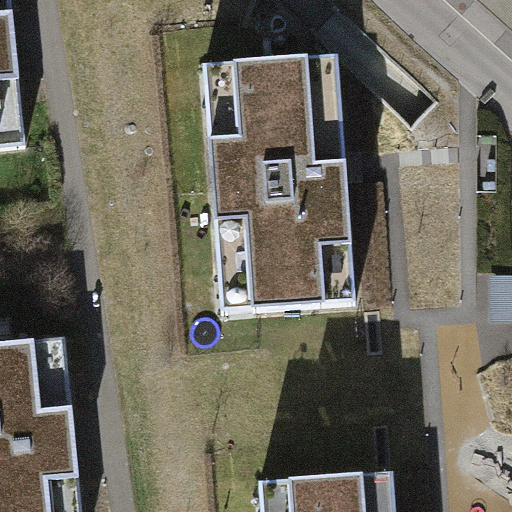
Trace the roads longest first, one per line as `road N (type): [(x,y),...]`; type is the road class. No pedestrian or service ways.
road 1 (unknown): [(329,0),(447,171),(470,511)]
road 2 (unknown): [(45,0),(122,511)]
road 3 (residential): [(410,0),(511,94)]
